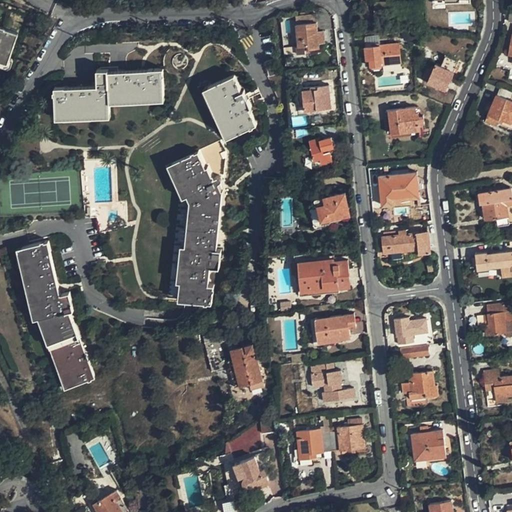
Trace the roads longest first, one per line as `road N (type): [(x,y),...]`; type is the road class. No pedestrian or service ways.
road 1 (residential): [(375,298),(392,488),(270,511)]
road 2 (residential): [(339,0),(375,298)]
road 3 (residential): [(450,288),(441,153),(494,25),(493,0)]
road 4 (residential): [(450,288),(478,511)]
road 5 (residential): [(76,24),(258,11),(297,0)]
road 6 (residential): [(0,146),(61,34),(76,24)]
